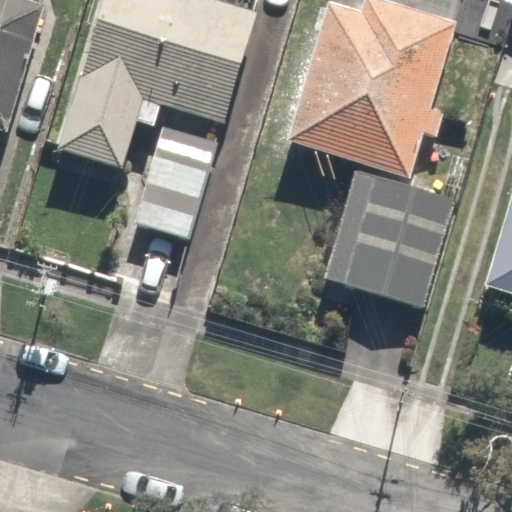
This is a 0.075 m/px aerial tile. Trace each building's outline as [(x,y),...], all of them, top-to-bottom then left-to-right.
[(51,9),(17,0),(0,0),(0,139),(12,143),(51,9)] [(205,0),(105,0),(81,84),(61,151),(136,173),(156,106),(226,127),(259,16),(205,0)] [(460,137),(422,126),(454,14),(406,0),(321,0),(282,137),(408,174),(446,185),(460,137)] [(224,138),(160,124),(137,228),(201,241),(224,138)] [(465,194),(352,166),(324,280),(437,308),(465,194)] [(511,186),(479,284),(511,295),(511,186)]
